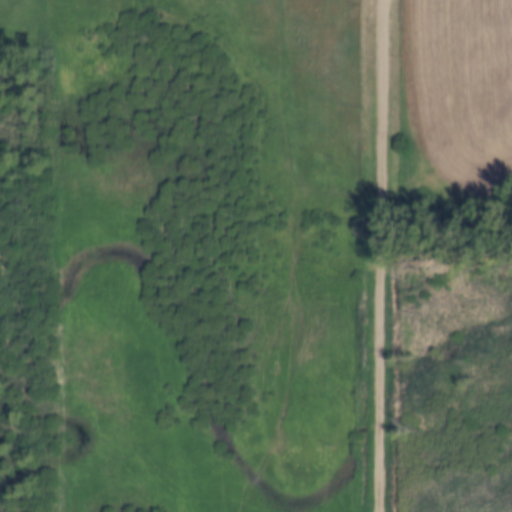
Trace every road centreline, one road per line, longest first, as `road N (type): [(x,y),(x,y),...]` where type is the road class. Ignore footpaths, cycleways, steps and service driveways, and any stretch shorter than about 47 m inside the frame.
road 1 (track): [(59,511),(63,323),(53,177),(62,99),(60,66),(36,24),(35,0)]
road 2 (track): [(375,511),(379,0)]
